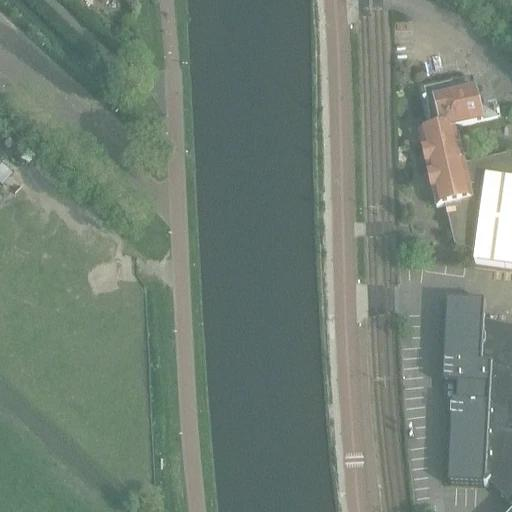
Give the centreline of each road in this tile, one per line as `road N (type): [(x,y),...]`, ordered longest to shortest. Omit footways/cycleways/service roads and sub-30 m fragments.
road 1 (unclassified): [(359,511),(333,0)]
road 2 (unclassified): [(198,511),(170,87)]
